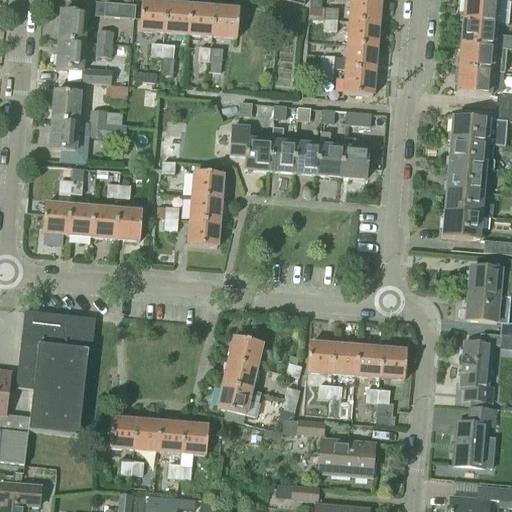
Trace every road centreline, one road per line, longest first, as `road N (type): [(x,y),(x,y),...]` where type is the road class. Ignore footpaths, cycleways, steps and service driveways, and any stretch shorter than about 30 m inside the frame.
road 1 (residential): [(2,278),(391,306)]
road 2 (residential): [(391,306),(420,0)]
road 3 (residential): [(2,278),(26,0)]
road 4 (residential): [(391,306),(410,309),(425,324),(428,349),(412,511)]
